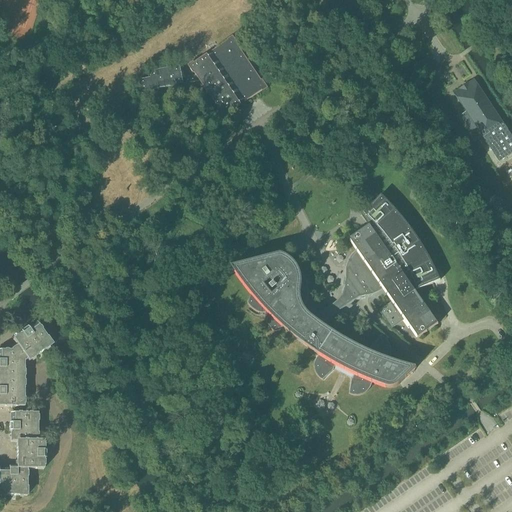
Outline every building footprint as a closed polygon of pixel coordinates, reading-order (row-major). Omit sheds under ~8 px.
[(139,81),(142,93),(200,81),(224,117),(235,109),(234,107),(244,101),(245,102),(266,88),(232,38),(211,52),(212,54),(208,57),(207,55),(189,67),(195,76),(182,79),(180,67),(150,73),(151,79),(139,81)] [(511,136),(474,79),(453,93),(499,162),(511,153),(511,136)] [(373,295),(379,292),(384,289),(393,302),(379,311),(391,329),(405,319),(418,338),(438,324),(415,291),(441,281),(434,267),(431,260),(427,254),(420,241),(410,227),(407,224),(401,216),(395,210),(381,195),(374,203),(369,198),(361,207),(366,212),(361,216),(368,226),(350,239),(356,249),(352,254),(348,260),(346,267),(346,278),(344,288),(342,295),(338,300),(329,307),(313,318),(310,316),(308,314),(306,311),(304,308),(307,300),(308,296),(308,291),(308,286),(305,279),(302,274),(298,269),(292,266),(287,263),(277,262),(272,260),(268,258),(231,267),(244,285),(252,295),(248,304),(251,308),(254,311),(259,314),(260,314),(262,314),(264,314),(265,314),(265,318),(266,321),(267,324),(269,327),(272,330),(275,332),(284,328),(296,338),(307,347),(319,355),(316,360),(314,364),(314,368),(315,371),(317,375),(319,378),(323,381),(335,369),(352,378),(349,394),(354,396),(358,396),(363,395),(366,393),(368,391),(371,387),(373,383),(386,387),(395,387),(397,386),(399,385),(401,383),(416,368),(409,366),(401,364),(395,362),(389,360),(390,356),(391,354),(391,351),(391,349),(390,346),(390,345),(389,343),(388,341),(386,339),(384,337),(383,337),(381,336),(367,351),(351,343),(336,334),(321,324),(358,298),(359,297),(361,296),(364,295),(366,296),(373,295)] [(0,406),(24,407),(24,361),(27,360),(28,362),(52,345),(36,323),(28,329),(27,328),(21,333),(22,334),(13,340),(18,346),(11,351),(0,350),(0,406)] [(38,414),(11,413),(11,424),(9,424),(9,432),(10,432),(10,442),(17,442),(16,467),(9,467),(9,469),(0,468),(0,496),(27,496),(27,470),(43,470),(43,460),(45,460),(45,452),(44,452),(44,441),(38,441),(38,414)]
